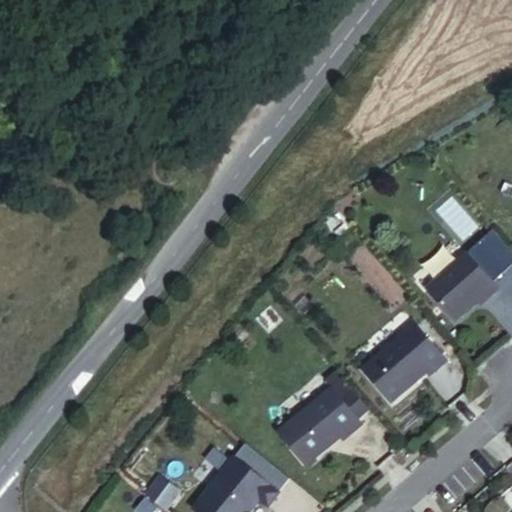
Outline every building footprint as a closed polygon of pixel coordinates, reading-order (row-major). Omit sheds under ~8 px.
[(432,291),(460,322),(488,298),(491,301),(503,290),(472,255),(432,291)] [(369,372),(397,404),(436,370),(438,373),(451,362),(420,327),(369,372)] [(337,390),(284,434),(311,467),(351,434),(354,437),(367,426),(337,390)] [(240,459),(199,511),(200,511),(256,511),(265,501),(274,508),(284,495),(240,459)] [(155,476),(146,500),(171,509),(180,486),(155,476)]
